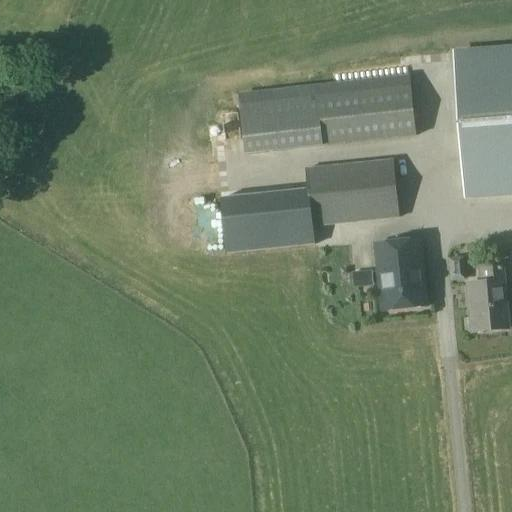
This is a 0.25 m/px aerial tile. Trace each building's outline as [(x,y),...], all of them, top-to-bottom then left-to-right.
[(511,43),(456,47),(467,196),(511,192),(511,43)] [(414,140),(408,90),(240,111),(245,161),(414,140)] [(393,159),(306,168),(308,189),(312,228),(400,218),(393,159)] [(308,189),(221,198),(227,255),(314,246),(312,228),(308,189)] [(383,311),(428,307),(422,240),(376,245),(383,311)] [(464,257),(448,259),(450,282),(466,281),(464,257)] [(509,329),(502,268),(481,270),(482,283),(467,285),(469,303),(473,302),(476,332),(509,329)]
